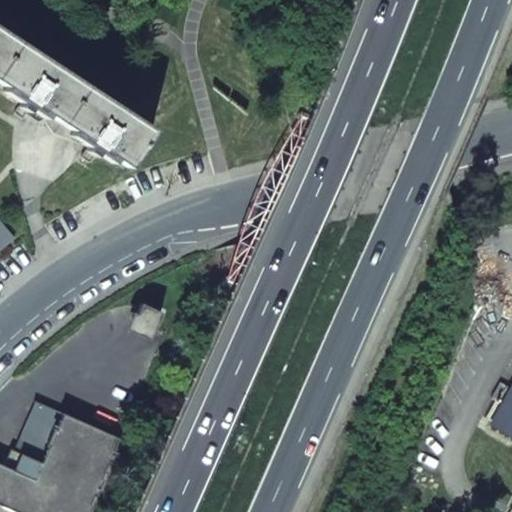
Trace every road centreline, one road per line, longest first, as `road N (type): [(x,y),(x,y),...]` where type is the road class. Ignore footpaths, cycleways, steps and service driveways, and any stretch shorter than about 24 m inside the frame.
road 1 (trunk): [(391,0),(167,511)]
road 2 (residential): [(0,338),(132,246),(511,132)]
road 3 (trunk): [(276,511),(391,257),(492,0)]
